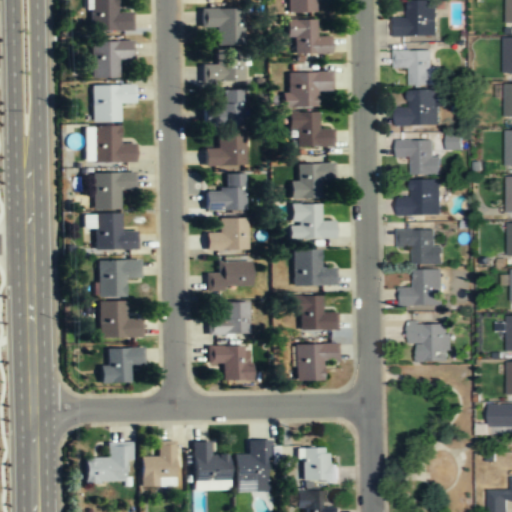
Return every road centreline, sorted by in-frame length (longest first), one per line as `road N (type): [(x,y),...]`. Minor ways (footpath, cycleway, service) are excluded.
road 1 (residential): [(174,408),(166,0)]
road 2 (residential): [(369,403),(361,0)]
road 3 (residential): [(369,403),(31,410)]
road 4 (secondary): [(28,243),(31,511)]
road 5 (secondary): [(22,0),(28,243)]
